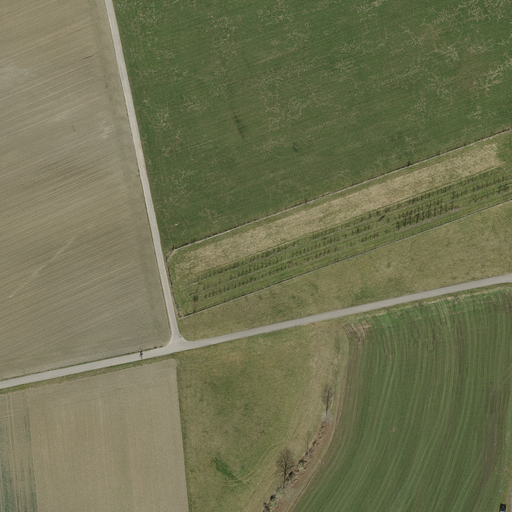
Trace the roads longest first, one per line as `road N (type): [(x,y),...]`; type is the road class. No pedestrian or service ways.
road 1 (track): [(0,386),(511,277)]
road 2 (track): [(178,349),(108,0)]
